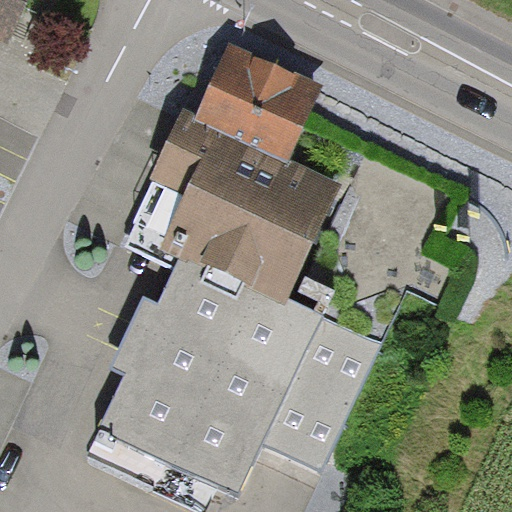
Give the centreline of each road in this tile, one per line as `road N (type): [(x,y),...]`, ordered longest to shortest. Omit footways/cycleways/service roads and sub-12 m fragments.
road 1 (residential): [(125,0),(0,258)]
road 2 (secondary): [(511,93),(326,0)]
